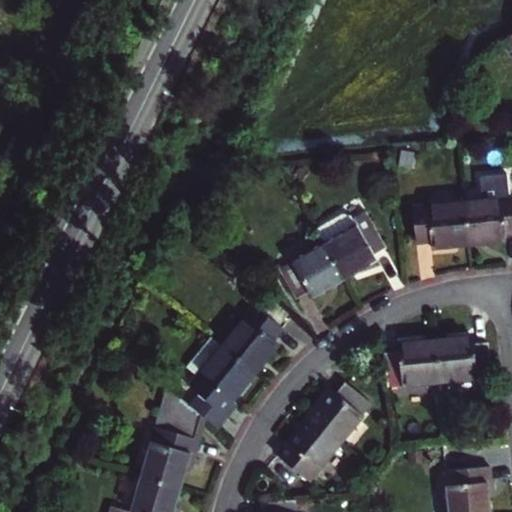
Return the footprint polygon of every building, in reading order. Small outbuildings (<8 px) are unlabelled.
[(468,209),(472,250),(509,246),(508,239),(511,238),(511,203),(511,204),(509,181),(482,184),(484,207),(468,209)] [(434,253),(472,250),(468,209),(416,214),(420,248),(433,246),(434,253)] [(346,216),(319,231),(326,244),(346,279),(379,260),(376,254),(387,247),(371,218),(360,224),(356,219),(346,216)] [(314,297),(346,279),(326,244),(281,270),(298,299),(311,292),(314,297)] [(273,299),(262,311),(282,327),(292,314),(273,299)] [(259,308),(226,349),(257,374),(281,345),(276,340),(284,329),(282,327),(262,311),(259,308)] [(439,339),(444,381),(495,376),(491,341),(477,343),(477,336),(439,339)] [(233,403),(257,374),(226,349),(215,339),(192,369),(203,377),(193,389),(204,398),(195,409),(205,417),(219,428),(237,406),(233,403)] [(392,386),(444,381),(439,339),(402,343),(403,351),(389,352),(392,386)] [(311,417),(343,442),(374,405),(347,382),(338,394),(333,390),(311,417)] [(167,386),(156,427),(199,438),(205,417),(195,409),(167,386)] [(280,456),(311,481),(343,442),(311,417),(280,456)] [(143,478),(182,488),(190,461),(193,462),(199,438),(156,427),(143,478)] [(452,472),(454,511),(495,511),(494,493),(497,493),(496,470),(452,472)] [(175,511),(182,488),(143,478),(133,511),(129,511),(122,510),(121,511),(175,511)] [(293,511),(292,500),(258,505),(259,511),(293,511)]
